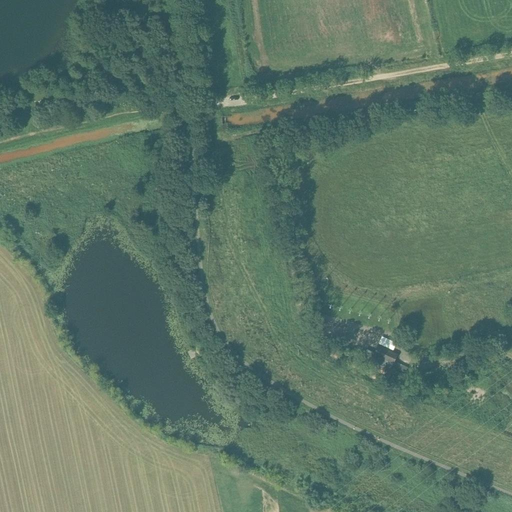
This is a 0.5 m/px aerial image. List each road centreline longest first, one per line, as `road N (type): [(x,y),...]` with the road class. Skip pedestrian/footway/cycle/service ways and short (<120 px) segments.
road 1 (unclassified): [(253,98),(511,54)]
road 2 (track): [(0,153),(164,117)]
